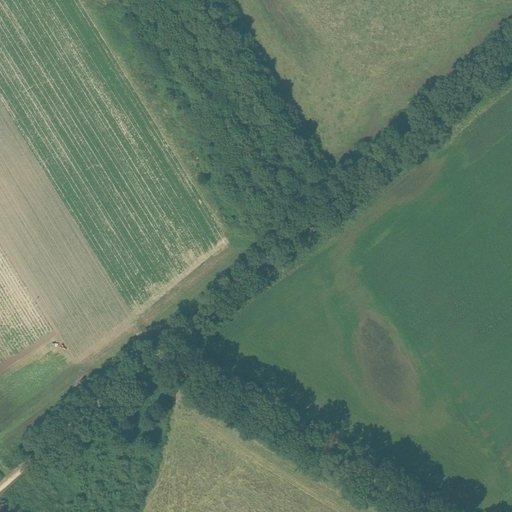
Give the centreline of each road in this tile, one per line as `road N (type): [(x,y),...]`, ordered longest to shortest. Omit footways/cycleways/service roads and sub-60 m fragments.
road 1 (track): [(152,354),(511,48)]
road 2 (track): [(152,354),(422,511)]
road 3 (track): [(0,488),(152,354)]
